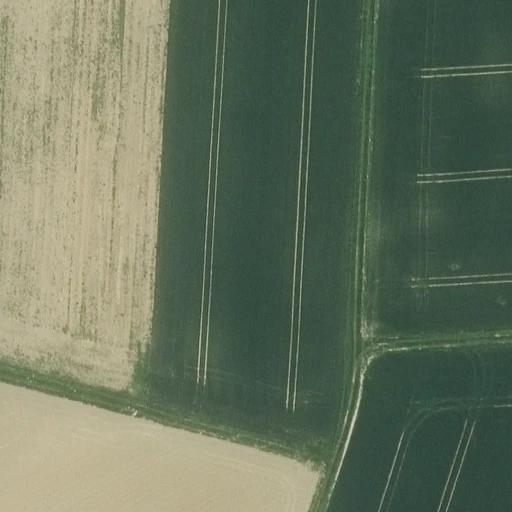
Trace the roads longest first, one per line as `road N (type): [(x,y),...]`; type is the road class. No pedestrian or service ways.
road 1 (track): [(317,511),(348,405),(373,0)]
road 2 (track): [(331,465),(0,378)]
road 3 (track): [(511,334),(354,340)]
